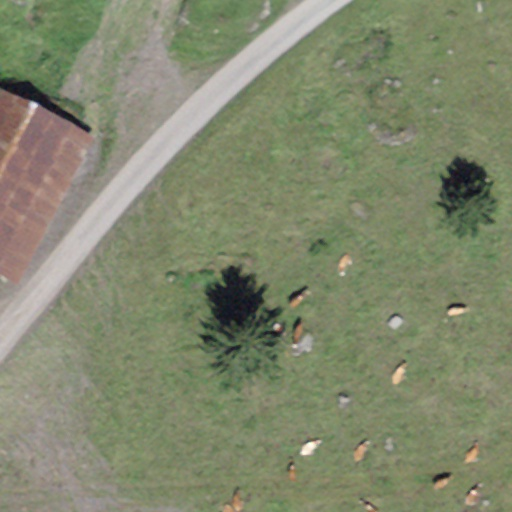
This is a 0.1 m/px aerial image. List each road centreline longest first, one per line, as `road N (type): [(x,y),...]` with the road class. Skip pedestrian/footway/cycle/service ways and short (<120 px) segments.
road 1 (track): [(0,496),(55,486),(463,477),(511,463)]
road 2 (unclassified): [(326,0),(164,143),(0,340)]
